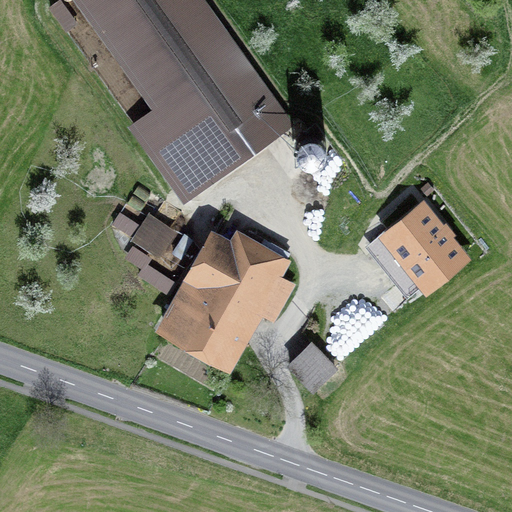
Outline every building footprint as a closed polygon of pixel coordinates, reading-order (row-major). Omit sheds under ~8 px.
[(66,0),(57,0),(51,3),(63,30),(77,23),(66,0)] [(81,0),(161,110),(136,128),(183,193),(284,121),(197,0),(81,0)] [(136,236),(125,257),(143,267),(139,275),(162,288),(192,233),(127,198),(113,223),(136,236)] [(426,284),(461,255),(423,209),(388,237),(426,284)] [(222,354),(250,304),(271,316),(291,283),(276,275),(286,258),(245,234),(235,251),(212,238),(164,321),(222,354)] [(290,364),(314,389),(335,368),(311,343),(290,364)]
